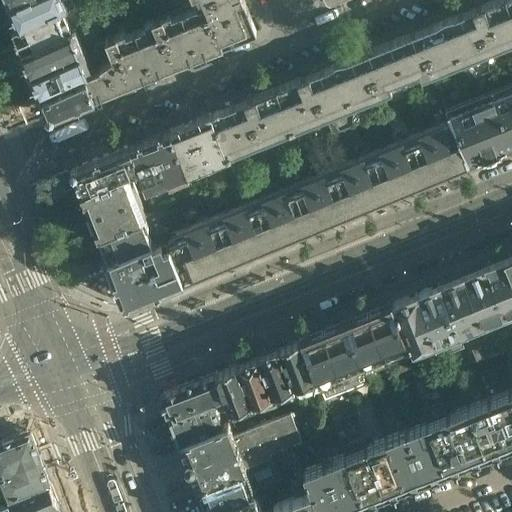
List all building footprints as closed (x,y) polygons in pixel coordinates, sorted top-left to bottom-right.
[(22,25),(57,10),(79,0),(13,0),(12,1),(22,25)] [(251,16),(244,0),(195,0),(197,4),(182,10),(199,53),(243,35),(250,27),(251,16)] [(489,48),(511,39),(511,14),(506,0),(491,0),(455,15),(444,17),(444,19),(461,60),(468,78),(496,67),(489,48)] [(22,50),(72,28),(85,22),(81,13),(62,22),(57,10),(22,25),(13,29),(22,50)] [(199,53),(182,10),(172,14),(171,10),(167,12),(144,21),(145,25),(136,28),(153,71),(199,53)] [(444,19),(444,17),(435,23),(391,40),(407,81),(461,60),(444,19)] [(31,71),(81,49),(72,28),(22,50),(31,71)] [(153,71),(136,28),(126,32),(125,29),(105,37),(113,55),(100,64),(100,65),(90,70),(89,70),(98,93),(153,71)] [(407,81),(391,40),(346,58),(335,60),(336,62),(337,62),(353,103),(407,81)] [(98,93),(89,70),(90,70),(81,49),(31,71),(40,93),(46,108),(55,111),(94,95),(98,93)] [(361,121),(353,103),(337,62),(336,62),(335,60),(326,66),(274,87),(290,128),(325,114),(332,133),(361,121)] [(511,84),(495,92),(511,134),(511,84)] [(290,128),(274,87),(223,108),(217,108),(213,111),(211,112),(227,153),(290,128)] [(511,134),(495,92),(472,101),(491,150),(506,144),(511,141),(511,134)] [(491,150),(472,101),(449,110),(451,116),(468,159),(477,155),(477,156),(491,150)] [(227,153),(211,112),(170,129),(187,169),(227,153)] [(374,198),(404,185),(406,181),(408,180),(412,181),(413,182),(443,169),(445,165),(447,164),(451,165),(451,166),(468,159),(451,116),(177,229),(179,236),(170,240),(184,276),(209,265),(211,261),(213,261),(217,261),(218,262),(248,249),(250,245),(252,245),(256,245),(257,246),(287,233),(289,230),(291,229),(295,229),(295,230),(326,217),(325,217),(328,214),(330,213),(334,213),(334,214),(365,201),(367,197),(369,196),(373,197),(374,198)] [(187,169),(170,129),(150,137),(166,177),(187,169)] [(166,177),(150,137),(129,145),(138,167),(146,185),(166,177)] [(138,167),(129,145),(77,166),(74,165),(72,166),(71,168),(71,170),(74,172),(82,189),(125,172),(138,167)] [(133,195),(125,172),(82,189),(90,211),(133,195)] [(142,216),(133,195),(90,211),(91,212),(87,214),(92,226),(96,225),(99,233),(142,216)] [(145,215),(142,216),(99,233),(108,256),(153,238),(154,238),(145,215)] [(184,276),(170,240),(168,236),(154,242),(153,238),(108,256),(107,256),(108,257),(109,261),(109,262),(109,263),(110,262),(110,263),(111,262),(114,269),(112,269),(113,271),(114,270),(117,277),(115,277),(116,279),(118,279),(120,285),(119,286),(119,288),(121,287),(123,293),(122,294),(121,295),(121,296),(122,295),(122,296),(129,299),(129,298),(130,298),(130,299),(153,289),(152,289),(164,284),(164,285),(176,280),(176,279),(184,276)] [(511,344),(511,253),(487,263),(439,283),(458,330),(471,361),(511,344)] [(458,330),(439,283),(417,292),(417,291),(416,292),(436,339),(458,330)] [(436,339),(416,292),(416,291),(393,301),(410,345),(412,349),(436,339)] [(410,345),(393,301),(392,302),(392,301),(391,302),(390,301),(381,305),(380,304),(369,309),(370,310),(368,310),(368,309),(357,314),(357,315),(347,319),(348,319),(346,319),(364,363),(410,345)] [(364,363),(346,319),(346,320),(345,319),(336,323),(335,322),(324,327),(325,328),(323,328),(323,327),(311,332),(312,333),(302,337),(303,337),(300,338),(317,382),(364,363)] [(319,387),(317,382),(300,338),(279,346),(293,383),(300,380),(305,392),(319,387)] [(293,383),(279,346),(258,355),(272,391),(293,383)] [(272,391),(258,355),(237,363),(251,399),(258,397),(263,409),(277,403),(272,391)] [(256,411),(251,399),(237,363),(216,371),(225,396),(230,408),(237,405),(242,417),(256,411)] [(225,396),(216,371),(201,377),(201,376),(180,385),(179,384),(164,391),(161,396),(166,407),(171,409),(174,416),(209,402),(225,396)] [(511,443),(511,396),(509,388),(488,396),(507,445),(511,443)] [(507,445),(488,396),(468,404),(487,453),(507,445)] [(209,402),(174,416),(170,417),(179,440),(218,425),(209,402)] [(487,453),(468,404),(447,412),(467,461),(487,453)] [(467,461),(447,412),(427,420),(446,469),(467,461)] [(247,465),(240,449),(250,445),(245,432),(235,436),(229,420),(218,425),(179,440),(197,485),(202,483),(239,468),(247,465)] [(446,469),(427,420),(406,428),(425,477),(446,469)] [(40,454),(37,446),(36,446),(32,434),(31,433),(32,432),(30,427),(26,429),(26,430),(24,431),(5,438),(2,439),(3,439),(0,440),(0,470),(40,454)] [(425,477),(406,428),(386,436),(405,485),(425,477)] [(405,485),(386,436),(365,444),(384,493),(405,485)] [(384,493),(365,444),(345,452),(364,501),(384,493)] [(364,501),(345,452),(324,460),(343,509),(364,501)] [(0,500),(50,480),(40,454),(0,470),(0,500)] [(280,479),(271,455),(258,461),(267,484),(280,479)] [(335,511),(343,509),(324,460),(304,468),(307,476),(320,511),(335,511)] [(248,491),(239,468),(202,483),(211,507),(248,491)] [(320,511),(307,476),(291,482),(295,493),(273,501),(276,508),(277,511),(320,511)] [(0,511),(27,511),(57,500),(58,500),(50,480),(0,500),(0,511)] [(248,491),(211,507),(207,508),(208,511),(262,511),(253,489),(248,491)] [(62,511),(57,500),(27,511),(62,511)]
